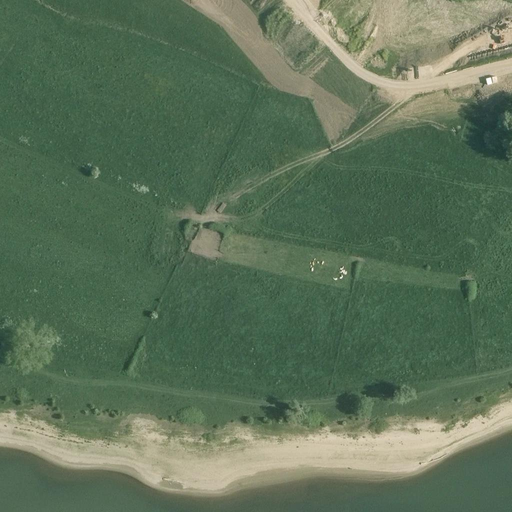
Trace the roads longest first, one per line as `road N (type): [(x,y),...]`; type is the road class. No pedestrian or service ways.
road 1 (unclassified): [(511,62),(414,85),(378,81),(357,72),(288,0)]
road 2 (track): [(206,220),(255,183),(332,149),(414,85)]
